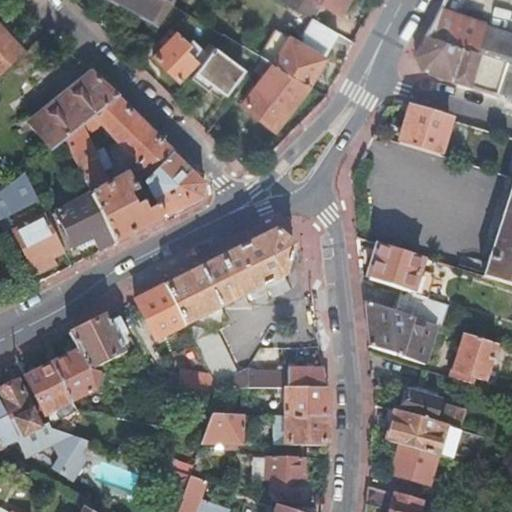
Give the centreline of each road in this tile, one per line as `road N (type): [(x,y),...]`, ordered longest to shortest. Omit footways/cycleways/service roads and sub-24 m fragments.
road 1 (residential): [(347,511),(357,404),(337,234),(329,215),(306,200)]
road 2 (residential): [(239,208),(34,0)]
road 3 (residential): [(239,208),(0,334)]
road 4 (residential): [(511,118),(365,72)]
road 5 (residential): [(358,96),(269,181)]
